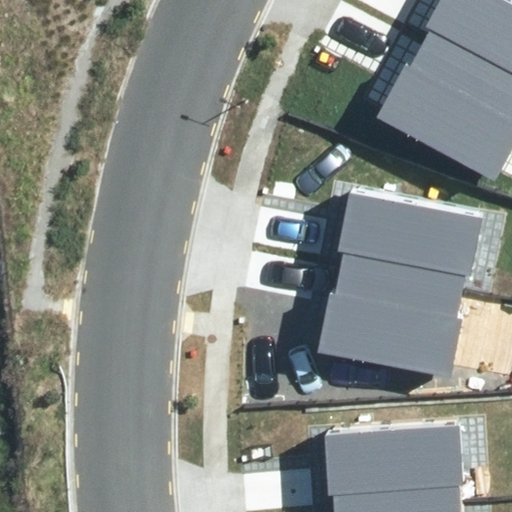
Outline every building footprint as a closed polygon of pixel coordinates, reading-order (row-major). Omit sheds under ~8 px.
[(511,12),(488,0),(440,0),(424,29),(430,32),(421,50),(511,97),(511,12)] [(406,64),(379,115),(500,178),(511,155),(511,97),(421,50),(413,67),(406,64)] [(479,225),(348,195),(335,250),(342,251),(337,271),(456,296),(458,279),(466,281),(479,225)] [(327,288),(314,344),(448,373),(460,317),(452,315),(456,296),(337,271),(334,289),(327,288)] [(452,438),(317,439),(317,496),(324,496),(324,511),(446,511),(444,495),(452,495),(452,438)]
